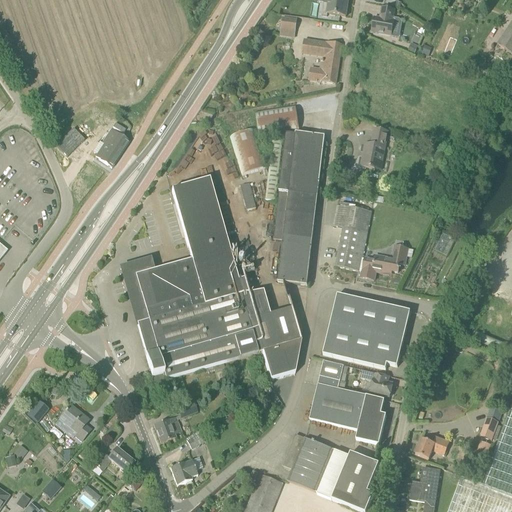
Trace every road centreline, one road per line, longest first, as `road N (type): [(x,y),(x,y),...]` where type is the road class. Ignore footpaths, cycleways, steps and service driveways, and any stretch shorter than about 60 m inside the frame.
road 1 (unclassified): [(315,280),(357,0)]
road 2 (unclassified): [(179,511),(278,426),(299,382),(315,280)]
road 3 (primary): [(169,125),(115,186),(27,313)]
road 4 (residential): [(27,313),(11,296),(59,227),(65,195),(25,111)]
road 5 (primary): [(47,312),(169,125)]
road 6 (unclassified): [(387,511),(406,404),(445,312)]
road 7 (tertiary): [(166,511),(131,405),(102,367)]
road 8 (unclassified): [(445,312),(315,280)]
